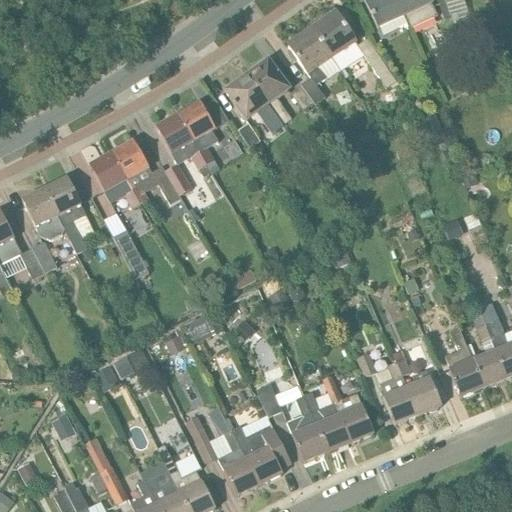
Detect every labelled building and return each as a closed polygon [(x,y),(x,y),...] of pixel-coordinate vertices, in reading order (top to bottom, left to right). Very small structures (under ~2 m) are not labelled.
[(379,33),(406,20),(395,0),(363,0),(379,33)] [(395,0),(406,20),(411,30),(437,18),(428,0),(395,0)] [(450,18),(446,3),(439,5),(444,22),(451,20),(450,18)] [(356,47),(355,45),(335,15),(311,32),(332,61),(340,73),(363,56),(356,47)] [(450,18),(451,20),(453,27),(459,25),(457,16),(450,18)] [(319,71),(332,61),(311,32),(288,49),(311,81),(301,88),(313,104),(314,106),(324,99),(316,88),(326,80),(319,71)] [(386,89),(398,81),(368,39),(356,47),(363,56),(386,89)] [(247,78),(282,127),(292,120),(278,101),(290,93),(268,63),(262,67),(258,67),(251,71),(250,76),(247,78)] [(273,133),(282,127),(247,78),(245,79),(240,80),(233,84),(232,89),(225,94),(247,124),(258,115),(262,121),(263,120),(273,133)] [(302,112),(313,104),(301,88),(291,95),(302,112)] [(425,104),(424,101),(420,99),(416,101),(414,104),(416,108),(420,110),(424,108),(425,104)] [(207,110),(219,130),(230,123),(218,104),(207,110)] [(178,118),(206,168),(214,163),(207,150),(218,144),(212,134),(215,132),(199,106),(197,107),(193,106),(189,109),(188,113),(178,118)] [(211,175),(206,168),(178,118),(168,124),(164,123),(159,126),(158,130),(156,131),(171,158),(182,152),(187,162),(191,160),(203,180),(211,175)] [(249,151),(260,143),(248,126),(237,133),(249,151)] [(447,144),(442,132),(433,136),(437,148),(447,144)] [(148,171),(132,144),(111,157),(141,208),(149,204),(146,197),(158,190),(170,210),(180,204),(162,172),(152,178),(148,171)] [(452,159),(449,150),(443,153),(446,161),(452,159)] [(131,210),(139,205),(111,157),(89,169),(111,206),(124,198),(131,210)] [(165,175),(179,199),(191,191),(177,167),(165,175)] [(479,186),(475,175),(464,180),(468,190),(479,186)] [(44,192),(65,231),(70,242),(77,256),(87,251),(73,224),(86,218),(81,208),(67,181),(65,182),(61,181),(56,183),(55,187),(44,192)] [(62,237),(65,231),(44,192),(34,197),(30,196),(26,199),(24,202),(22,203),(38,235),(40,240),(50,243),(62,237)] [(0,213),(0,266),(7,263),(21,256),(0,214),(0,213)] [(463,236),(457,221),(442,227),(449,242),(463,236)] [(415,231),(407,235),(411,244),(419,240),(415,231)] [(135,281),(149,273),(127,233),(113,241),(135,281)] [(32,251),(44,276),(57,270),(44,245),(32,251)] [(283,266),(274,249),(263,254),(271,271),(283,266)] [(350,263),(344,250),(330,257),(336,270),(350,263)] [(33,282),(44,276),(32,251),(21,257),(33,282)] [(247,287),(241,276),(232,280),(238,291),(247,287)] [(414,281),(404,285),(410,299),(420,295),(414,281)] [(301,303),(306,296),(302,288),(294,288),(289,295),(293,302),(301,303)] [(290,306),(283,291),(269,297),(276,312),(290,306)] [(496,355),(507,381),(511,378),(511,333),(504,337),(498,322),(494,324),(487,307),(478,311),(480,317),(491,342),(495,352),(496,355)] [(491,342),(480,317),(472,321),(482,346),(491,342)] [(213,331),(215,335),(222,332),(214,318),(204,324),(209,333),(213,331)] [(255,333),(244,323),(234,333),(245,343),(255,333)] [(186,333),(193,347),(211,338),(204,324),(186,333)] [(484,391),(472,362),(458,329),(450,332),(459,355),(446,360),(450,371),(449,372),(461,400),(484,391)] [(184,351),(178,338),(166,345),(172,357),(184,351)] [(109,352),(104,339),(84,346),(89,359),(109,352)] [(496,355),(495,352),(487,356),(472,362),(484,391),(507,381),(496,355)] [(396,365),(405,362),(401,353),(393,357),(396,365)] [(141,371),(137,362),(133,356),(112,367),(120,382),(129,378),(141,371)] [(364,380),(377,375),(370,356),(356,362),(364,380)] [(410,375),(405,362),(396,365),(402,379),(410,375)] [(401,379),(402,379),(396,365),(388,369),(393,381),(379,387),(384,399),(383,399),(395,428),(398,426),(401,427),(406,425),(408,422),(418,418),(406,389),(405,390),(401,379)] [(21,376),(18,368),(10,371),(13,379),(21,376)] [(94,377),(101,391),(116,383),(109,369),(94,377)] [(406,389),(418,418),(428,414),(431,414),(436,412),(438,409),(441,408),(426,373),(412,379),(415,385),(406,389)] [(348,441),(350,446),(373,436),(357,396),(341,403),(331,379),(322,383),(332,407),(348,441)] [(268,421),(282,414),(272,392),(269,386),(263,389),(265,395),(258,399),(268,421)] [(348,441),(332,407),(318,413),(309,390),(301,394),(303,400),(327,455),(350,446),(348,441)] [(303,465),(327,455),(303,400),(295,403),(302,419),(287,426),(303,465)] [(209,414),(221,438),(223,436),(231,433),(219,409),(209,414)] [(67,418),(53,425),(62,443),(76,436),(67,418)] [(206,466),(217,461),(216,458),(207,439),(197,419),(186,425),(196,445),(205,463),(206,466)] [(232,434),(259,488),(282,476),(279,471),(290,466),(272,429),(247,442),(240,430),(232,434)] [(236,499),(259,488),(232,434),(224,438),(232,454),(217,462),(236,499)] [(99,476),(107,491),(116,508),(128,502),(103,451),(102,452),(96,441),(86,446),(101,475),(99,476)] [(172,482),(187,511),(211,511),(215,510),(195,473),(181,480),(164,448),(157,452),(167,471),(172,482)] [(26,487),(38,481),(30,465),(18,471),(26,487)] [(159,511),(187,511),(172,482),(167,471),(145,483),(159,511)] [(97,496),(107,491),(99,476),(89,481),(97,496)] [(75,511),(84,511),(75,494),(80,491),(76,483),(64,489),(74,508),(75,511)] [(159,511),(145,483),(137,487),(144,499),(130,506),(133,511),(159,511)] [(0,511),(8,511),(14,504),(2,494),(0,496),(0,511)]
